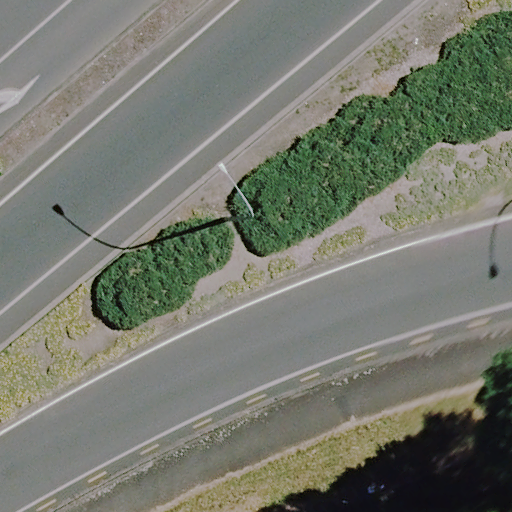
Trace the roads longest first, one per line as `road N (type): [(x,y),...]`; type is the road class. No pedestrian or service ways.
road 1 (tertiary): [(511,275),(390,304),(269,348),(0,493)]
road 2 (secondary): [(317,0),(0,270)]
